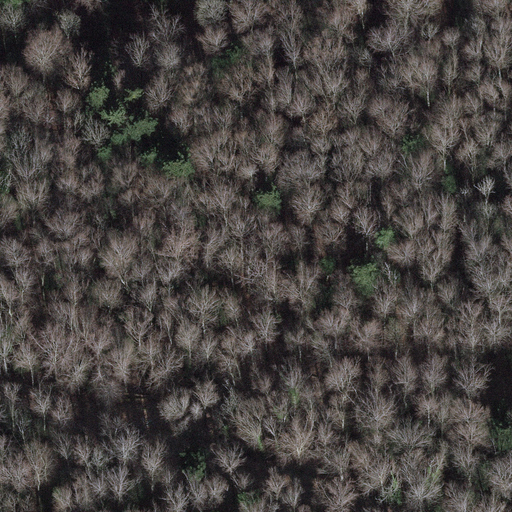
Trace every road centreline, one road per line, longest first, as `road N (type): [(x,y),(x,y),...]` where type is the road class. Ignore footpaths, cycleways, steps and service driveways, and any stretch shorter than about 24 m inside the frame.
road 1 (track): [(94,422),(399,389),(511,392)]
road 2 (track): [(369,511),(0,399)]
